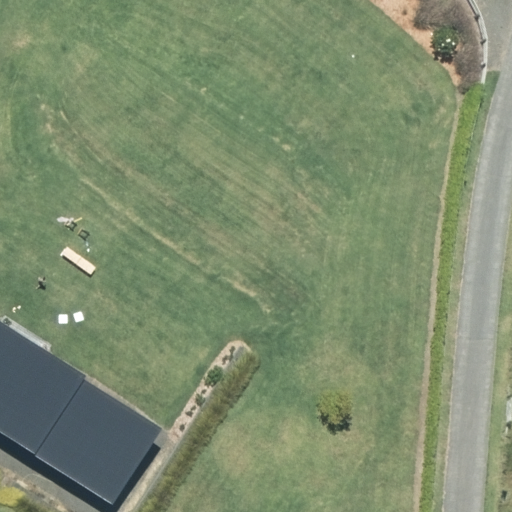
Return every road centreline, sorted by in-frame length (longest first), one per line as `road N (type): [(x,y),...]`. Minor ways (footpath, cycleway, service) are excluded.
road 1 (unknown): [(473,0),(451,339)]
road 2 (unknown): [(231,511),(0,311)]
road 3 (unknown): [(451,339),(430,511)]
